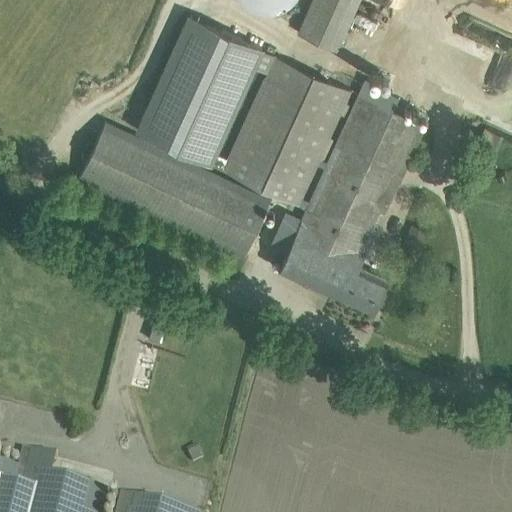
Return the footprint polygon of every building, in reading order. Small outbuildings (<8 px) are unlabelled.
[(258,9),(266,10),(279,8),(288,2),(291,0),(290,0),(244,0),(247,2),(258,9)] [(311,0),(297,33),(337,50),(359,0),(311,0)] [(189,11),(137,128),(207,161),(208,160),(224,167),(229,157),(212,150),(251,64),(268,71),(276,54),(259,46),(260,45),(189,11)] [(351,88),(276,54),(268,71),(229,157),(224,167),(224,168),(307,206),(302,217),(285,210),(271,241),(288,249),(279,267),(333,292),(358,239),(370,244),(402,175),(426,122),(393,107),(360,92),(336,145),(328,161),(323,158),(319,157),(330,135),(340,112),(345,101),(351,88)] [(106,120),(96,141),(88,137),(81,152),(89,155),(79,177),(244,256),(271,199),(106,120)] [(475,149),(493,157),(503,133),(485,126),(475,149)] [(397,257),(412,264),(427,230),(412,223),(397,257)] [(358,239),(333,292),(373,311),(381,293),(389,276),(361,263),(370,244),(358,239)] [(157,315),(166,320),(171,310),(161,306),(157,315)] [(149,337),(158,341),(164,324),(154,321),(149,337)] [(104,511),(110,491),(51,476),(56,457),(24,448),(19,468),(7,511),(104,511)] [(0,511),(7,511),(19,468),(0,462),(0,511)] [(189,511),(120,495),(115,511),(189,511)]
